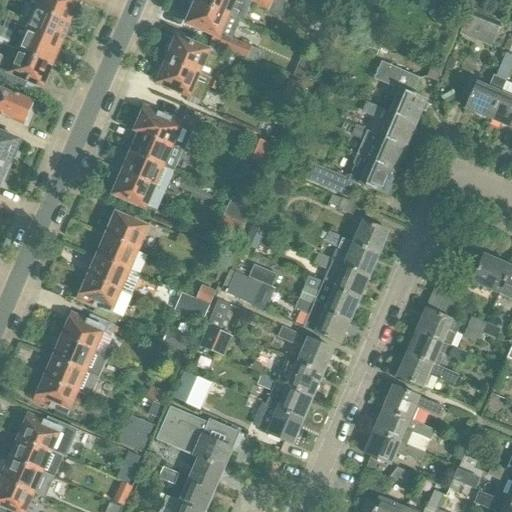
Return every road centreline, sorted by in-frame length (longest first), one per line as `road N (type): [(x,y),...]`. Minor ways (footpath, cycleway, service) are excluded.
road 1 (residential): [(511,196),(449,169),(306,511)]
road 2 (residential): [(0,318),(136,0)]
